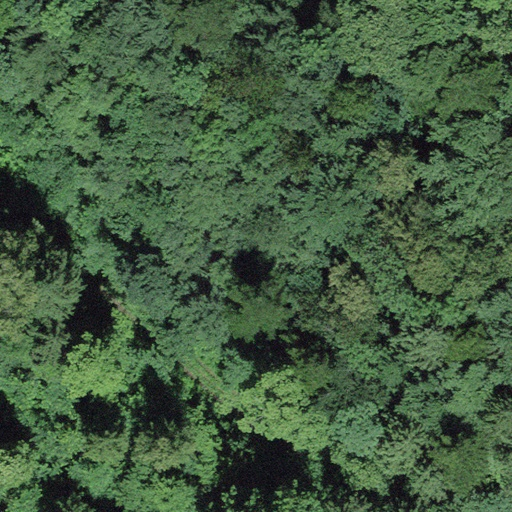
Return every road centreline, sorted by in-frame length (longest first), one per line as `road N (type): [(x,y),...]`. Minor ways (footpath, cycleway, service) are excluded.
road 1 (track): [(437,511),(200,380),(65,248),(0,219)]
road 2 (track): [(386,0),(511,209)]
